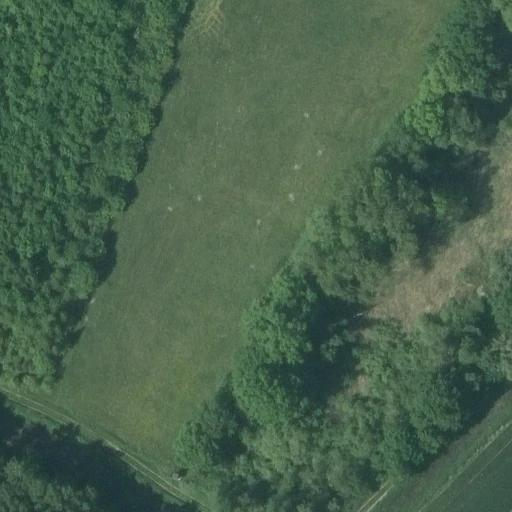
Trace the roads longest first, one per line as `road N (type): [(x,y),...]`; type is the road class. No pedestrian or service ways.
road 1 (track): [(0,398),(199,511)]
road 2 (track): [(370,511),(511,368)]
